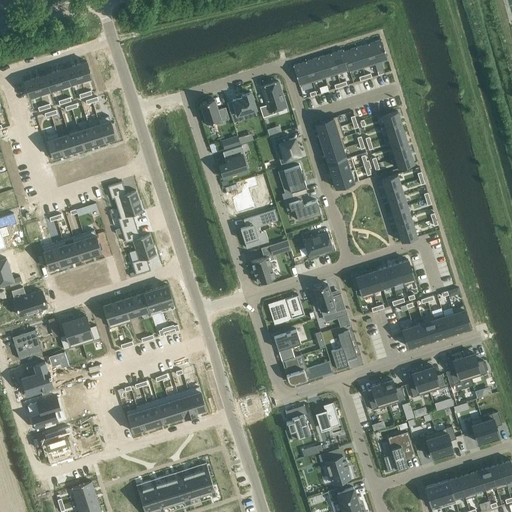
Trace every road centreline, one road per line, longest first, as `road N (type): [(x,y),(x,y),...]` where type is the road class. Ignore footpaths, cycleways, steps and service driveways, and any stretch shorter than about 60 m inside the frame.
road 1 (residential): [(0,350),(40,475),(231,414)]
road 2 (residential): [(184,95),(285,62),(348,265)]
road 3 (residential): [(7,75),(46,196),(149,162)]
road 4 (residential): [(184,95),(248,296)]
road 5 (unclassified): [(149,162),(100,1)]
road 6 (residential): [(183,266),(58,305),(49,277)]
road 7 (unclassified): [(231,414),(183,266)]
road 8 (residential): [(339,380),(476,337)]
road 9 (residential): [(510,445),(373,487)]
